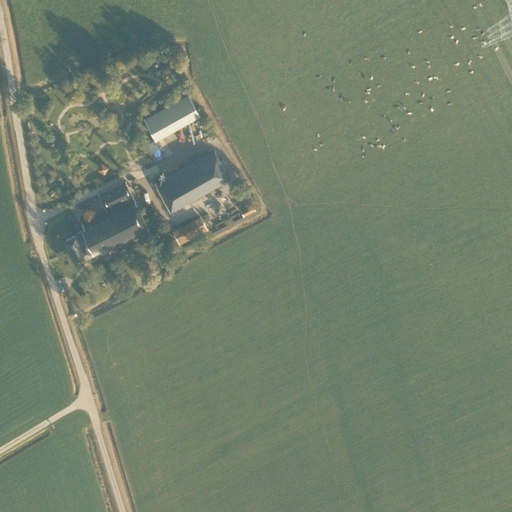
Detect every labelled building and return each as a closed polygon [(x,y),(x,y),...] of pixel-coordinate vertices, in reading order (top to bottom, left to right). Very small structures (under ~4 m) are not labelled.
[(189,93),(145,118),(156,139),(201,115),(189,93)] [(172,207),(234,180),(221,150),(159,177),(172,207)] [(99,194),(107,211),(82,224),(84,229),(76,233),(76,234),(65,240),(76,262),(87,256),(88,257),(99,252),(101,254),(108,251),(109,253),(150,232),(125,181),(99,194)] [(246,199),(252,196),(246,185),(241,188),(246,199)] [(252,203),(241,210),(244,215),(256,209),(252,203)] [(180,244),(208,229),(201,216),(173,230),(180,244)] [(125,248),(120,251),(122,256),(124,255),(125,257),(127,256),(126,254),(128,253),(125,248)]
